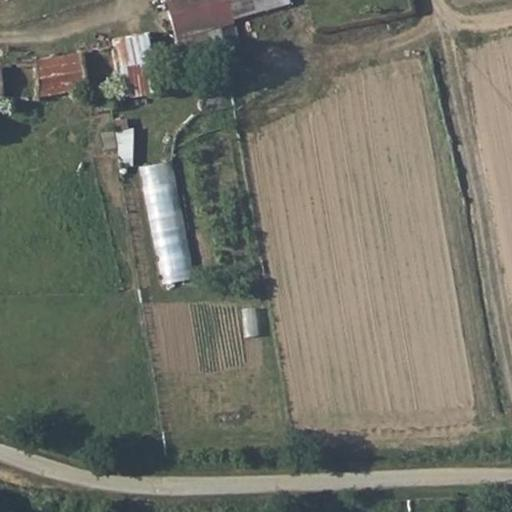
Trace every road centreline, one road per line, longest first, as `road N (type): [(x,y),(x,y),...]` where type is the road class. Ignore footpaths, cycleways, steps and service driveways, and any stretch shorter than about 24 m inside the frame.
road 1 (track): [(0,460),(98,488),(173,492),(511,484)]
road 2 (track): [(434,0),(511,391)]
